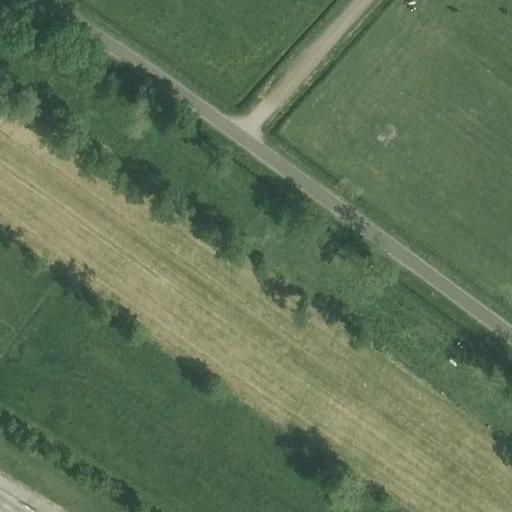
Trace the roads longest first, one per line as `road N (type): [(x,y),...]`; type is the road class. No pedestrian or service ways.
road 1 (unclassified): [(511,336),(238,135),(31,0)]
road 2 (track): [(362,0),(238,135)]
